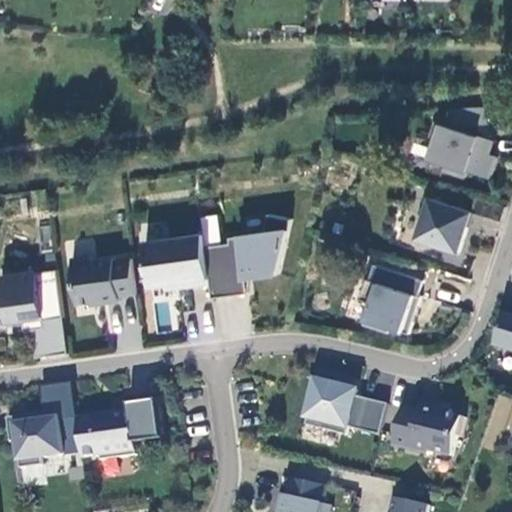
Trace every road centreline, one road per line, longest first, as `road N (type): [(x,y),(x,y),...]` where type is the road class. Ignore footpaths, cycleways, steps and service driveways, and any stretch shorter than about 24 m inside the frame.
road 1 (residential): [(213,351),(304,342),(441,369),(482,332),(499,282)]
road 2 (residential): [(0,378),(213,351)]
road 3 (residential): [(213,351),(230,464),(218,511)]
